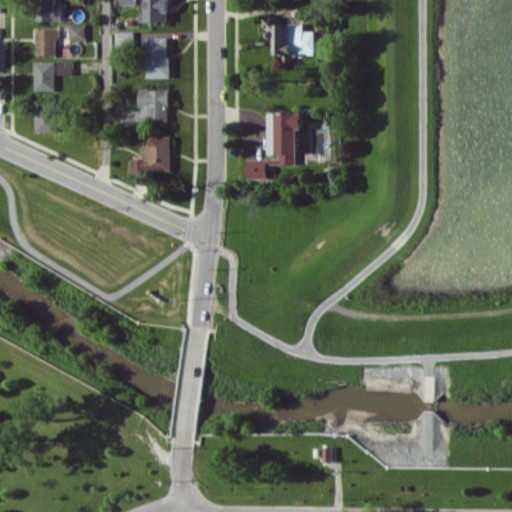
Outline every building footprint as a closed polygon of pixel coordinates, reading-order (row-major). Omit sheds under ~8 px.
[(61,0),(36,0),(37,21),(62,20),(61,0)] [(140,21),(168,21),(168,11),(172,11),(171,0),(146,0),(146,13),(140,13),(140,21)] [(316,30),(306,31),(305,23),(281,23),(281,17),(267,17),(267,38),(275,37),(275,54),(317,54),(316,30)] [(86,39),(86,24),(71,24),(71,39),(86,39)] [(58,54),(58,28),(38,29),(38,55),(58,54)] [(117,48),(135,48),(135,31),(117,31),(117,48)] [(148,37),(149,77),(171,77),(170,37),(148,37)] [(58,74),(74,74),(74,60),(57,60),(58,74)] [(36,90),(57,90),(56,61),(36,62),(36,90)] [(171,123),(171,89),(142,88),(141,110),(128,110),(128,123),(171,123)] [(58,131),(59,99),(38,99),(37,130),(58,131)] [(272,112),(272,153),(280,153),(280,158),(249,158),(249,178),(269,178),(269,164),(299,164),(299,128),(304,128),(304,112),(272,112)] [(173,171),(173,135),(151,136),(151,144),(145,144),(145,158),(133,158),(133,171),(173,171)] [(327,461),(336,461),(337,446),(328,446),(327,461)]
